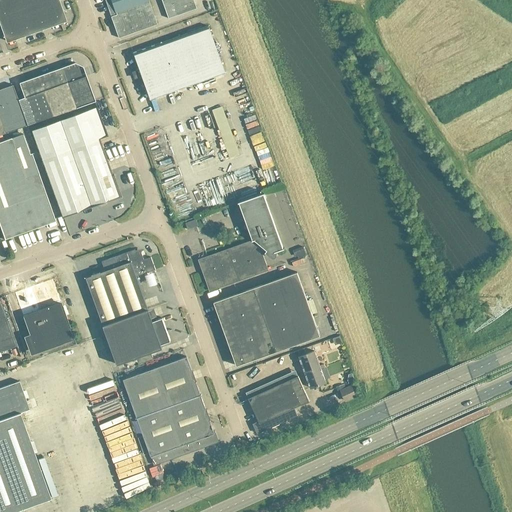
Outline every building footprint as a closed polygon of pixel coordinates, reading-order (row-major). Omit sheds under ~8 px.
[(0,0),(0,24),(6,41),(66,19),(59,0),(0,0)] [(157,24),(148,0),(105,0),(111,16),(118,37),(157,24)] [(161,0),(168,18),(196,8),(193,0),(161,0)] [(225,73),(208,25),(133,52),(150,100),(225,73)] [(91,90),(87,78),(82,66),(74,63),(61,67),(67,83),(76,107),(76,108),(95,101),(91,90)] [(76,107),(67,83),(61,67),(18,82),(24,97),(18,99),(26,121),(27,125),(54,115),(76,107)] [(25,121),(12,84),(0,88),(0,111),(3,121),(5,125),(3,125),(6,132),(27,125),(25,121)] [(119,196),(99,139),(108,135),(102,120),(98,106),(32,130),(63,216),(119,196)] [(236,170),(257,164),(252,147),(236,152),(223,109),(213,112),(228,164),(234,162),(236,170)] [(247,130),(258,126),(255,117),(244,121),(247,130)] [(55,220),(31,153),(29,153),(22,133),(0,141),(0,225),(5,239),(55,220)] [(283,248),(264,193),(265,193),(264,192),(238,202),(239,202),(252,239),(252,240),(200,259),(203,267),(204,267),(205,270),(203,271),(210,290),(268,269),(262,253),(265,252),(271,257),(273,258),(274,257),(276,256),(277,255),(277,253),(275,251),(284,248),(284,247),(283,248)] [(198,226),(196,219),(185,222),(188,229),(198,226)] [(306,254),(303,247),(293,250),(296,258),(306,254)] [(148,309),(137,276),(156,269),(151,257),(144,259),(142,253),(136,253),(135,249),(101,261),(105,270),(86,277),(103,325),(148,309)] [(320,336),(297,272),(214,302),(237,365),(320,336)] [(74,339),(52,279),(14,292),(29,334),(24,336),(30,355),(74,339)] [(0,351),(17,345),(0,298),(0,351)] [(171,341),(162,317),(153,321),(148,309),(103,325),(117,364),(162,348),(161,344),(171,341)] [(320,366),(314,350),(306,353),(304,348),(294,352),(296,357),(299,356),(305,372),(320,366)] [(186,356),(123,379),(136,417),(135,418),(137,418),(143,436),(138,437),(144,454),(149,452),(153,464),(217,442),(214,433),(215,432),(213,432),(200,395),(201,394),(200,394),(186,356)] [(326,382),(320,366),(305,372),(311,388),(326,382)] [(113,375),(115,384),(121,383),(120,373),(113,375)] [(293,408),(309,400),(298,375),(258,393),(248,398),(259,420),(259,422),(257,423),(256,426),(257,429),(258,431),(296,414),(293,408)] [(51,498),(20,413),(29,409),(19,381),(0,387),(0,511),(11,511),(22,508),(51,498)] [(258,393),(255,388),(246,392),(248,398),(258,393)] [(354,390),(342,395),(345,401),(356,396),(354,390)] [(113,418),(86,426),(106,491),(133,483),(113,418)]
